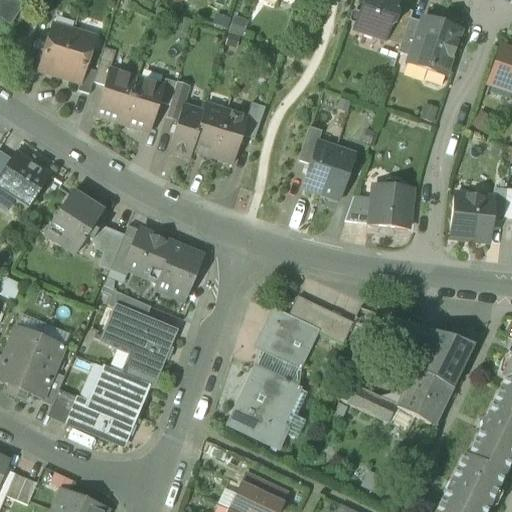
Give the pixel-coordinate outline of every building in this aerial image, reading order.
[(0,0),(0,18),(7,23),(18,7),(6,0),(0,0)] [(364,0),(353,32),(384,43),(395,9),(397,0),(364,0)] [(384,43),(400,48),(409,21),(411,14),(395,9),(384,43)] [(244,37),(249,21),(234,17),(229,33),(244,37)] [(444,78),(444,79),(460,33),(422,20),(420,24),(409,59),(406,66),(426,72),(444,78)] [(420,24),(409,21),(400,48),(397,55),(409,59),(420,24)] [(54,75),(59,76),(72,34),(52,27),(43,54),(37,73),(38,73),(50,77),(54,75)] [(93,40),(72,34),(59,76),(65,78),(67,82),(79,86),(79,85),(84,70),(93,40)] [(25,73),(37,77),(38,73),(37,73),(43,54),(32,50),(25,73)] [(95,74),(92,85),(104,89),(109,73),(115,54),(103,50),(95,74)] [(511,93),(511,55),(500,51),(488,85),(511,93)] [(89,97),(92,85),(95,74),(84,70),(79,85),(79,86),(77,93),(89,97)] [(441,87),(444,78),(426,72),(424,80),(426,85),(437,89),(441,87)] [(94,119),(121,127),(135,81),(109,73),(104,89),(94,119)] [(162,89),(135,81),(121,127),(148,135),(157,104),(162,89)] [(157,104),(169,108),(176,85),(164,82),(162,89),(157,104)] [(165,120),(177,123),(181,109),(183,109),(189,89),(176,85),(169,108),(165,120)] [(241,138),(253,142),(264,110),(250,106),(246,120),(241,138)] [(204,107),(202,115),(191,153),(191,154),(211,160),(225,114),(204,107)] [(189,161),(191,154),(191,153),(202,115),(183,109),(181,109),(177,123),(167,155),(189,161)] [(494,123),(480,113),(469,127),(484,137),(494,123)] [(246,120),(225,114),(211,160),(232,166),(241,138),(246,120)] [(297,163),(308,167),(316,145),(317,145),(321,134),(308,130),(297,163)] [(301,190),(319,197),(335,151),(317,145),(316,145),(308,167),(301,190)] [(354,158),(335,151),(319,197),(338,203),(354,158)] [(0,177),(10,162),(0,155),(0,177)] [(13,200),(28,211),(49,178),(30,165),(28,168),(13,158),(10,162),(0,177),(0,184),(16,195),(13,200)] [(0,192),(13,200),(16,195),(0,184),(0,192)] [(368,227),(407,231),(412,192),(399,191),(399,186),(386,184),(385,189),(372,188),(371,201),(368,227)] [(502,224),(503,220),(506,192),(494,191),(493,201),(491,223),(502,224)] [(506,192),(503,220),(511,220),(511,192),(506,192)] [(75,255),(86,239),(92,229),(95,224),(101,215),(70,195),(48,229),(59,236),(55,242),(75,255)] [(448,240),(488,244),(491,223),(493,201),(453,197),(448,240)] [(344,224),(368,227),(371,201),(353,199),(344,224)] [(103,228),(95,224),(92,229),(101,233),(103,228)] [(98,267),(109,272),(124,236),(103,228),(101,233),(96,245),(93,250),(103,254),(98,267)] [(101,233),(92,229),(86,239),(96,245),(101,233)] [(155,291),(183,302),(197,269),(182,263),(187,252),(139,232),(135,240),(128,257),(133,259),(163,272),(155,291)] [(124,235),(124,236),(109,272),(125,278),(133,259),(128,257),(135,240),(124,235)] [(21,286),(2,278),(0,283),(0,296),(14,302),(21,286)] [(116,309),(119,310),(123,300),(113,295),(108,307),(115,310),(116,309)] [(297,299),(287,320),(315,335),(342,347),(352,326),(351,325),(297,299)] [(119,310),(144,321),(148,310),(123,300),(119,310)] [(101,343),(119,350),(135,357),(127,376),(149,386),(151,387),(174,333),(144,321),(119,310),(116,309),(115,310),(101,343)] [(299,370),(315,335),(287,320),(272,313),(255,350),(263,353),(299,370)] [(15,330),(39,340),(43,329),(19,319),(15,330)] [(372,326),(358,320),(348,339),(363,346),(372,326)] [(383,334),(412,345),(417,331),(388,321),(383,334)] [(67,339),(43,329),(39,340),(63,350),(67,339)] [(5,395),(15,399),(39,340),(15,330),(3,359),(0,365),(0,384),(8,388),(5,395)] [(432,336),(417,331),(412,345),(426,350),(432,336)] [(416,419),(434,428),(470,350),(432,336),(426,350),(398,411),(416,419)] [(63,350),(39,340),(15,399),(24,403),(28,396),(41,401),(42,402),(53,375),(63,350)] [(511,344),(496,378),(503,381),(511,385),(511,344)] [(109,374),(125,381),(127,376),(135,357),(119,350),(109,374)] [(263,353),(255,371),(293,389),(275,427),(285,432),(283,436),(294,441),(301,426),(301,425),(301,422),(299,420),(293,417),(303,394),(297,392),(296,376),(299,370),(263,353)] [(93,367),(78,403),(94,410),(109,374),(93,367)] [(276,451),(283,436),(285,432),(275,427),(293,389),(255,371),(254,371),(235,411),(237,413),(230,429),(276,451)] [(123,450),(148,390),(125,381),(109,374),(94,410),(78,403),(67,427),(123,450)] [(40,403),(52,408),(58,394),(64,379),(53,375),(42,402),(41,401),(40,403)] [(149,386),(127,376),(125,381),(148,390),(149,386)] [(511,385),(503,381),(498,392),(511,398),(511,385)] [(389,425),(391,421),(396,410),(356,391),(349,407),(389,425)] [(511,398),(498,392),(465,461),(503,479),(511,459),(511,398)] [(78,403),(58,394),(52,408),(48,419),(67,427),(78,403)] [(398,411),(396,410),(391,421),(411,430),(416,419),(398,411)] [(486,511),(503,479),(465,461),(461,459),(435,511),(486,511)] [(0,509),(5,499),(14,477),(3,472),(0,478),(0,509)] [(387,482),(367,472),(359,489),(378,498),(387,482)] [(246,473),(239,487),(282,507),(289,494),(246,473)] [(25,481),(14,477),(5,499),(16,503),(25,481)] [(36,486),(25,481),(16,503),(27,508),(36,486)] [(235,496),(227,511),(229,511),(280,511),(282,507),(239,487),(235,496)] [(60,491),(50,511),(57,511),(65,493),(60,491)] [(227,511),(235,496),(224,491),(217,506),(227,511)] [(65,493),(57,511),(107,511),(108,511),(65,493)]
